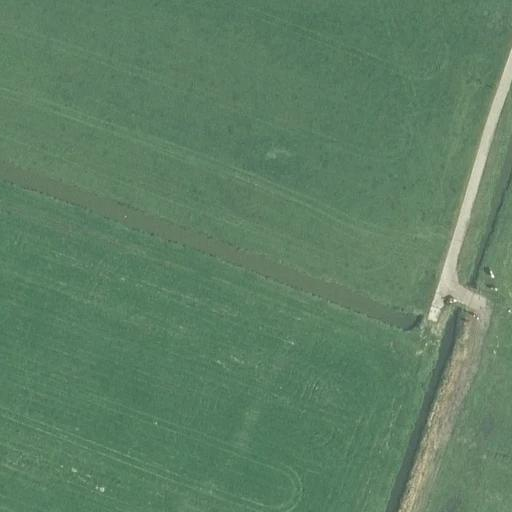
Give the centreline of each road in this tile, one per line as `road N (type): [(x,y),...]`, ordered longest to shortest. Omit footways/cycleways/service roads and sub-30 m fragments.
road 1 (track): [(431,325),(511,76)]
road 2 (track): [(418,511),(480,332),(480,310),(442,286)]
